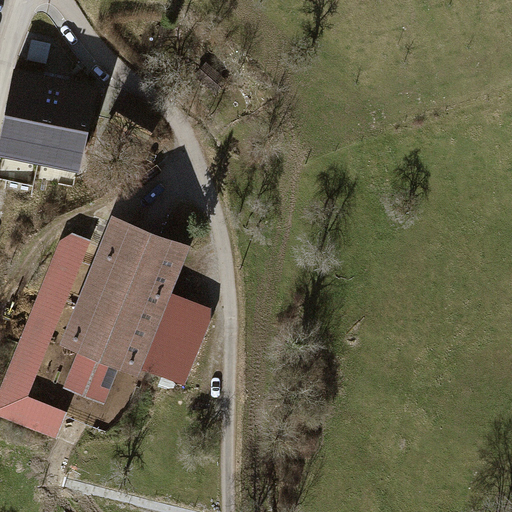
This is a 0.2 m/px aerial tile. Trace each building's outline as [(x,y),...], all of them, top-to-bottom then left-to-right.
[(174,60),(180,29),(164,26),(158,57),(174,60)] [(207,63),(197,75),(215,92),(226,80),(207,63)] [(95,88),(19,70),(3,153),(78,168),(95,88)] [(159,116),(126,96),(104,132),(138,153),(159,116)] [(179,249),(118,224),(72,337),(93,345),(91,351),(110,359),(112,353),(181,380),(210,308),(163,289),(179,249)] [(22,398),(85,240),(75,236),(64,243),(0,400),(0,408),(56,432),(63,415),(22,398)]
